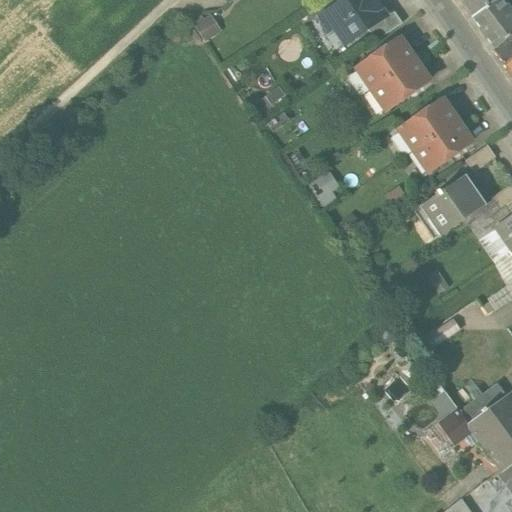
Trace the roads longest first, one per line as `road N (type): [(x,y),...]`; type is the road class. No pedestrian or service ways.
road 1 (track): [(0,161),(172,0)]
road 2 (secondary): [(511,105),(443,0)]
